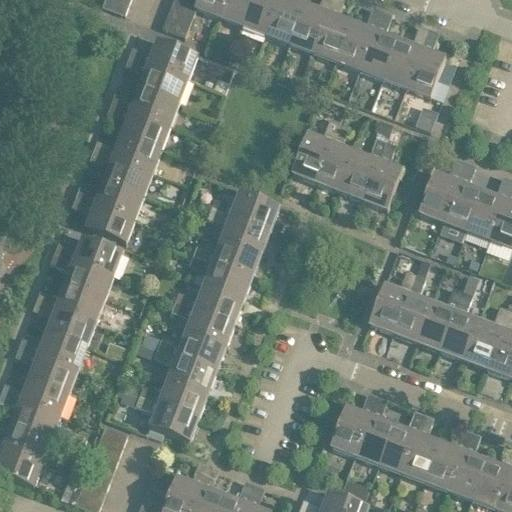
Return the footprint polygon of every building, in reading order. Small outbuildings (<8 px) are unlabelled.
[(106,0),(103,10),(125,18),(130,7),(112,0),(106,0)] [(197,7),(179,0),(175,0),(172,9),(194,18),(196,12),(195,12),(197,7)] [(199,0),(197,7),(195,12),(196,12),(219,21),(227,0),(199,0)] [(227,0),(219,21),(243,30),(253,0),(227,0)] [(253,0),(243,30),(266,39),(281,0),(253,0)] [(286,0),(281,0),(266,39),(288,47),(304,7),(286,0)] [(341,11),(345,0),(334,0),(331,8),(341,11)] [(304,7),(288,47),(313,56),(328,16),(331,8),(321,4),(318,12),(304,7)] [(194,18),(172,9),(167,21),(190,29),(194,18)] [(373,10),(368,22),(378,26),(383,14),(373,10)] [(388,29),(392,18),(383,14),(378,26),(388,29)] [(328,16),(313,56),(336,65),(351,25),(328,16)] [(163,32),(186,40),(190,29),(167,21),(163,32)] [(351,25),(336,65),(360,74),(375,34),(351,25)] [(375,34),(360,74),(383,83),(398,43),(385,38),(388,29),(378,26),(375,34)] [(419,28),(415,40),(425,44),(429,32),(419,28)] [(435,47),(439,36),(429,32),(425,44),(435,47)] [(144,54),(140,64),(149,67),(189,82),(198,58),(158,43),(153,57),(144,54)] [(398,43),(383,83),(407,92),(422,52),(398,43)] [(422,52),(407,92),(431,101),(431,100),(438,81),(445,65),(446,61),(432,55),(435,47),(425,44),(422,52)] [(144,54),(133,50),(130,60),(140,64),(144,54)] [(126,70),(137,74),(140,64),(130,60),(126,70)] [(140,91),(180,106),(189,82),(149,67),(140,91)] [(218,80),(214,91),(225,95),(229,85),(218,80)] [(438,81),(431,100),(442,104),(450,86),(438,81)] [(180,106),(140,91),(131,114),(171,129),(180,106)] [(112,107),(123,111),(126,101),(116,97),(112,107)] [(123,111),(112,107),(108,117),(119,121),(123,111)] [(122,138),(162,153),(171,129),(131,114),(122,138)] [(380,121),(376,134),(390,139),(395,127),(380,121)] [(329,123),(325,134),(336,139),(340,127),(329,123)] [(340,127),(336,139),(345,142),(349,130),(340,127)] [(308,137),(293,177),(317,187),(332,147),(336,139),(325,134),(322,142),(308,137)] [(162,153),(122,138),(114,161),(153,176),(162,153)] [(376,141),(372,152),(383,156),(387,145),(376,141)] [(109,149),(97,144),(94,154),(105,158),(109,149)] [(387,145),(383,156),(392,159),(396,148),(387,145)] [(332,147),(317,187),(341,196),(356,156),(342,151),(332,147)] [(356,156),(341,196),(364,205),(380,164),(383,156),(372,152),(369,161),(356,156)] [(90,164),(101,168),(105,158),(94,154),(90,164)] [(105,184),(144,199),(153,176),(114,161),(105,184)] [(456,162),(452,174),(462,177),(466,166),(456,162)] [(380,164),(364,205),(388,214),(403,173),(388,168),(380,164)] [(471,181),(476,170),(466,166),(462,177),(471,181)] [(435,176),(420,216),(444,225),(459,185),(435,176)] [(459,185),(444,225),(466,233),(481,194),(468,189),(471,181),(462,177),(459,185)] [(511,183),(502,179),(498,191),(508,195),(511,184),(511,183)] [(144,199),(105,184),(96,208),(136,222),(144,199)] [(91,194),(80,190),(76,200),(87,204),(91,194)] [(481,194),(466,233),(490,242),(505,203),(481,194)] [(234,210),(226,207),(223,216),(230,219),(271,235),(280,210),(240,195),(234,210)] [(72,210),(84,214),(87,204),(76,200),(72,210)] [(214,203),(211,212),(222,216),(223,216),(226,207),(214,203)] [(511,205),(505,203),(490,242),(511,250),(511,205)] [(117,244),(126,247),(136,222),(96,208),(87,232),(94,235),(117,244)] [(211,212),(207,222),(218,226),(222,216),(211,212)] [(226,230),(222,242),(262,258),(271,235),(230,219),(226,230)] [(94,235),(91,243),(113,252),(117,244),(94,235)] [(91,243),(84,240),(75,264),(114,280),(123,256),(113,252),(91,243)] [(216,256),(213,265),(253,281),(262,258),(222,242),(216,256)] [(69,251),(58,247),(54,257),(65,261),(69,251)] [(197,249),(193,258),(204,262),(207,253),(197,249)] [(449,256),(446,264),(454,267),(457,259),(449,256)] [(51,266),(62,271),(65,261),(54,257),(51,266)] [(193,258),(189,269),(200,273),(204,262),(193,258)] [(65,261),(62,271),(71,274),(66,288),(105,302),(114,280),(75,264),(65,261)] [(431,265),(422,262),(418,274),(426,277),(431,265)] [(472,262),(469,270),(477,273),(480,265),(472,262)] [(208,277),(204,288),(245,304),(253,281),(213,265),(208,277)] [(406,273),(402,284),(412,288),(416,277),(406,273)] [(416,277),(412,288),(412,289),(422,292),(426,281),(416,277)] [(469,279),(463,295),(473,299),(479,283),(469,279)] [(51,298),(48,308),(57,311),(96,326),(105,302),(66,288),(61,301),(51,298)] [(198,303),(195,312),(236,328),(245,304),(204,288),(198,303)] [(385,288),(369,328),(393,337),(409,297),(398,293),(385,288)] [(409,297),(393,337),(416,346),(431,306),(418,301),(422,292),(412,289),(409,297)] [(453,291),(448,303),(458,306),(463,295),(453,291)] [(111,293),(105,309),(131,317),(137,301),(111,293)] [(51,298),(40,294),(37,303),(48,308),(51,298)] [(463,295),(458,306),(468,310),(473,299),(463,295)] [(179,296),(175,305),(186,309),(190,300),(179,296)] [(33,313),(44,317),(48,308),(37,303),(33,313)] [(175,305),(171,316),(182,320),(186,309),(175,305)] [(431,306),(416,346),(440,355),(455,315),(445,311),(431,306)] [(455,315),(440,355),(463,364),(478,324),(465,319),(468,310),(458,306),(455,315)] [(48,334),(88,349),(96,326),(57,311),(48,334)] [(191,323),(186,336),(227,351),(236,328),(195,312),(191,323)] [(478,324),(463,364),(487,373),(502,333),(505,324),(495,320),(492,329),(478,324)] [(511,336),(502,333),(487,373),(510,381),(511,374),(511,336)] [(88,349),(48,334),(39,358),(79,372),(88,349)] [(181,349),(177,359),(218,374),(227,351),(186,336),(181,349)] [(33,344),(23,340),(19,350),(30,354),(33,344)] [(161,342),(158,351),(168,356),(172,346),(161,342)] [(15,360),(26,364),(30,354),(19,350),(15,360)] [(158,351),(154,361),(165,366),(169,356),(168,356),(158,351)] [(177,359),(169,356),(165,366),(173,368),(168,383),(209,398),(218,374),(177,359)] [(31,381),(70,396),(79,372),(39,358),(31,381)] [(70,396),(31,381),(21,405),(61,420),(70,396)] [(163,396),(159,405),(200,421),(209,398),(168,383),(163,396)] [(16,392),(5,388),(1,398),(12,402),(16,392)] [(143,389),(139,398),(151,402),(154,393),(143,389)] [(367,395),(363,407),(373,410),(377,399),(367,395)] [(0,400),(0,408),(8,412),(12,402),(1,398),(0,400)] [(139,398),(135,409),(147,414),(151,402),(139,398)] [(383,414),(387,403),(377,399),(373,410),(383,414)] [(159,405),(151,402),(147,414),(155,417),(150,431),(191,446),(200,421),(159,405)] [(13,428),(52,443),(61,420),(21,405),(13,428)] [(346,410),(331,450),(354,459),(369,419),(346,410)] [(369,419),(354,459),(378,468),(394,428),(379,423),(383,414),(373,410),(369,419)] [(414,413),(410,425),(420,429),(424,417),(414,413)] [(430,432),(434,421),(424,417),(420,429),(430,432)] [(394,428),(378,468),(401,477),(416,437),(420,429),(410,425),(406,433),(394,428)] [(52,443),(13,428),(4,452),(43,467),(52,443)] [(129,438),(106,429),(102,440),(125,449),(129,438)] [(416,437),(401,477),(425,486),(440,446),(426,441),(430,432),(420,429),(416,437)] [(461,431),(456,443),(466,446),(470,435),(461,431)] [(476,450),(480,439),(470,435),(466,446),(476,450)] [(125,449),(102,440),(98,451),(120,460),(125,449)] [(440,446),(425,486),(448,495),(463,455),(440,446)] [(511,450),(508,449),(503,460),(511,463),(511,450)] [(0,450),(0,461),(0,462),(0,478),(34,491),(43,467),(4,452),(0,450)] [(120,460),(98,451),(93,462),(116,471),(120,460)] [(463,455),(448,495),(471,504),(487,464),(463,455)] [(116,471),(93,462),(89,474),(112,483),(116,471)] [(487,464),(471,504),(493,511),(494,511),(510,473),(487,464)] [(199,466),(194,478),(204,482),(209,470),(199,466)] [(511,511),(511,466),(510,473),(494,511),(511,511)] [(214,486),(218,474),(209,470),(204,482),(214,486)] [(112,483),(89,474),(84,485),(107,494),(112,483)] [(176,483),(155,475),(150,486),(172,494),(177,483),(176,483)] [(177,480),(176,483),(177,483),(172,494),(168,506),(165,511),(192,511),(201,490),(177,480)] [(245,484),(240,496),(250,500),(255,488),(245,484)] [(107,494),(84,485),(80,497),(103,505),(107,494)] [(172,494),(150,486),(146,497),(168,506),(172,494)] [(260,503),(265,492),(255,488),(250,500),(260,503)] [(219,511),(224,499),(201,490),(192,511),(219,511)] [(225,499),(219,511),(245,511),(247,507),(250,500),(240,496),(237,504),(225,499)] [(368,511),(369,511),(329,496),(322,511),(368,511)] [(75,508),(85,511),(100,511),(103,505),(80,497),(75,508)] [(165,511),(168,506),(146,497),(141,509),(150,511),(165,511)] [(312,511),(315,507),(303,502),(299,511),(312,511)]
